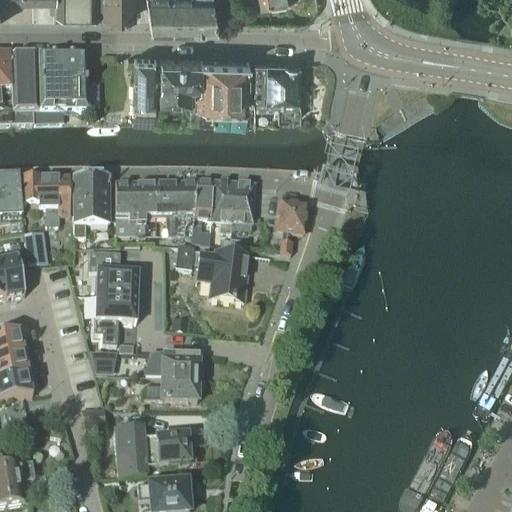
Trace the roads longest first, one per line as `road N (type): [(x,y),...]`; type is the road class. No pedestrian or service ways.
road 1 (residential): [(0,40),(353,43)]
road 2 (residential): [(0,176),(265,182),(336,197)]
road 3 (residential): [(242,511),(265,409),(336,197)]
road 4 (residential): [(336,197),(373,52)]
road 5 (tertiary): [(511,81),(373,52)]
